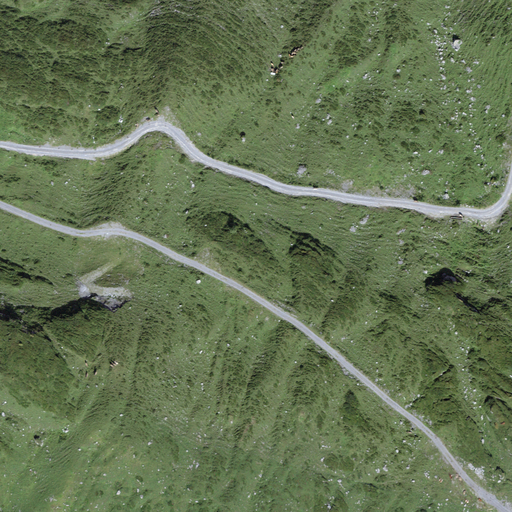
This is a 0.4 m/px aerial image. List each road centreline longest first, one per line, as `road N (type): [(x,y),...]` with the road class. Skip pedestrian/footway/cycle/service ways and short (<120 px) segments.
road 1 (track): [(507,511),(463,476),(427,430),(295,321),(130,234),(78,233),(0,204)]
road 2 (track): [(511,179),(499,207),(472,214),(291,189),(210,163),(160,126),(92,153),(0,145)]
